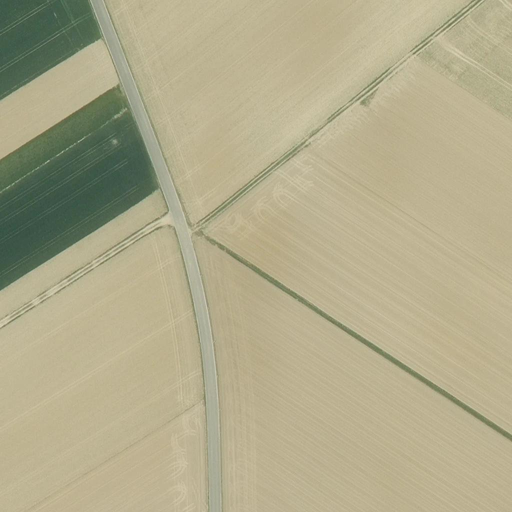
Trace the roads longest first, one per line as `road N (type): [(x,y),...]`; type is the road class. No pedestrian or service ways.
road 1 (unclassified): [(215,511),(212,389),(184,233),(96,0)]
road 2 (track): [(511,443),(194,231),(184,233)]
road 3 (track): [(194,231),(479,0)]
road 4 (track): [(0,324),(176,211)]
